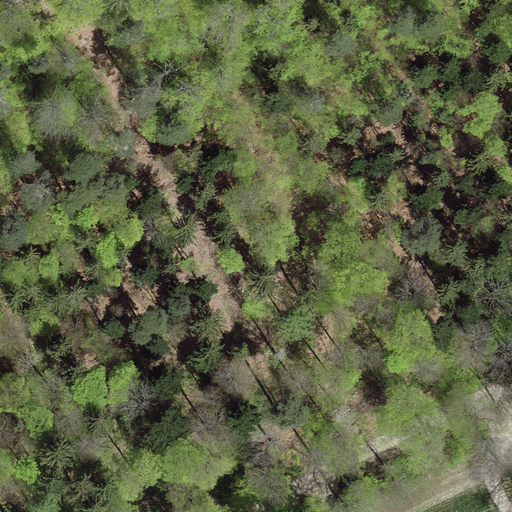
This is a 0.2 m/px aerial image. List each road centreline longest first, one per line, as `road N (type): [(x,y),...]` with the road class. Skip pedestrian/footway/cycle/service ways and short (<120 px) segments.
road 1 (track): [(492,396),(341,461),(253,511)]
road 2 (track): [(492,396),(492,488),(509,511)]
